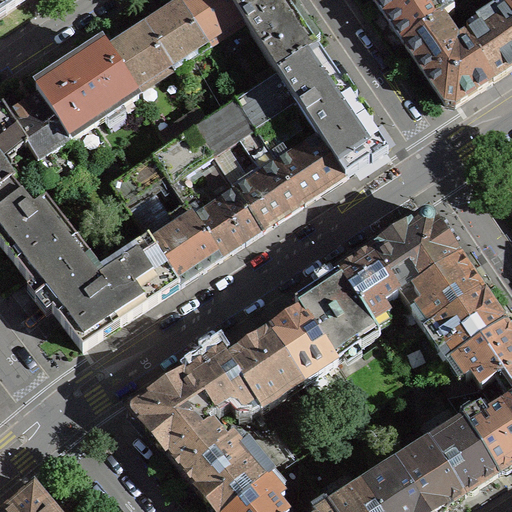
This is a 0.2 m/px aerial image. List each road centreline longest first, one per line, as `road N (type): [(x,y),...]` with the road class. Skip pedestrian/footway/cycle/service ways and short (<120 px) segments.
road 1 (tertiary): [(57,413),(433,160)]
road 2 (residential): [(433,160),(326,0)]
road 3 (residential): [(511,274),(433,160)]
road 4 (residential): [(108,0),(0,68)]
road 5 (residential): [(57,413),(137,511)]
